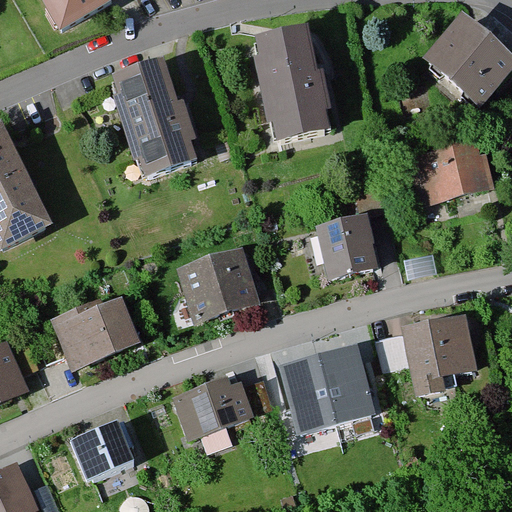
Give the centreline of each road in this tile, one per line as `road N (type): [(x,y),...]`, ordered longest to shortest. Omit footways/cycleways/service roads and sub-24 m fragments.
road 1 (residential): [(511,273),(196,356),(0,436)]
road 2 (residential): [(296,0),(219,14),(0,101)]
